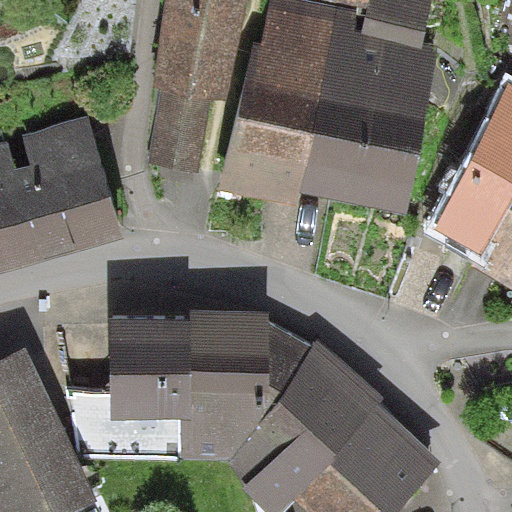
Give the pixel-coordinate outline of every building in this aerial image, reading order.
[(168,0),(153,77),(160,88),(147,159),(198,167),(210,92),(220,89),(241,0),(168,0)] [(407,202),(441,35),(270,0),(264,0),(228,181),(295,194),(298,179),(407,202)] [(511,89),(502,85),(439,212),(459,222),(449,243),(511,274),(511,89)] [(76,112),(0,135),(0,258),(110,226),(76,112)] [(80,308),(82,403),(165,405),(171,452),(232,451),(302,511),(387,511),(422,471),(262,318),(80,308)] [(0,511),(36,511),(69,498),(3,351),(0,352),(0,511)]
